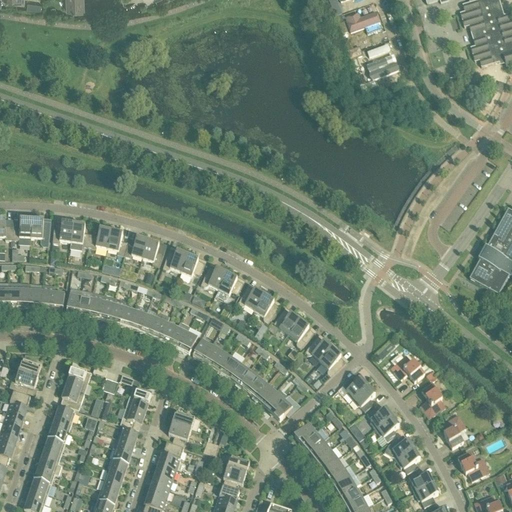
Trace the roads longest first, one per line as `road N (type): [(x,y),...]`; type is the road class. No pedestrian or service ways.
road 1 (tertiary): [(418,301),(314,222),(243,184),(0,100)]
road 2 (residential): [(361,357),(290,296),(196,244),(108,216),(0,206)]
road 3 (residential): [(463,511),(421,432),(361,357)]
road 4 (residential): [(7,511),(66,342)]
road 5 (residential): [(128,511),(174,378)]
road 6 (residential): [(511,171),(434,280)]
road 7 (residential): [(268,448),(361,357)]
